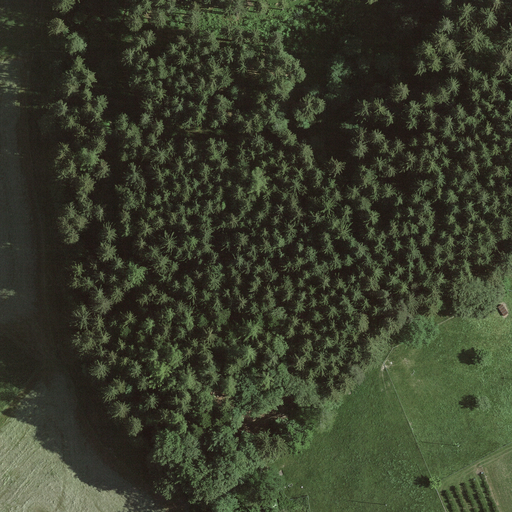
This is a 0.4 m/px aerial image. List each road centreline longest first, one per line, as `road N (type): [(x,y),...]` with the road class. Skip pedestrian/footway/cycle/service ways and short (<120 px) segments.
road 1 (track): [(511,243),(445,266),(324,276),(279,308),(235,318),(189,307),(162,291),(120,245),(116,46),(77,41),(0,51)]
road 2 (track): [(401,0),(279,308)]
